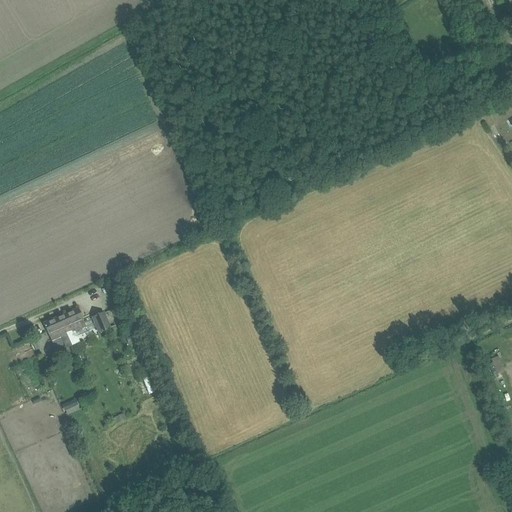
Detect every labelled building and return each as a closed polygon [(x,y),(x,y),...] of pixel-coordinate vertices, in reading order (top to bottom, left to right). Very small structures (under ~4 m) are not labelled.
[(44,324),(52,342),(61,338),(60,336),(72,332),(72,333),(85,327),(78,309),(44,324)] [(111,329),(108,323),(104,314),(93,319),(99,334),(111,329)] [(134,343),(132,338),(131,335),(130,335),(125,337),(128,345),(134,343)] [(493,364),(489,365),(494,377),(497,376),(493,364)] [(147,378),(142,380),(148,394),(152,392),(147,378)] [(75,400),(62,406),(64,412),(78,406),(75,400)] [(125,413),(112,420),(114,426),(128,419),(125,413)]
